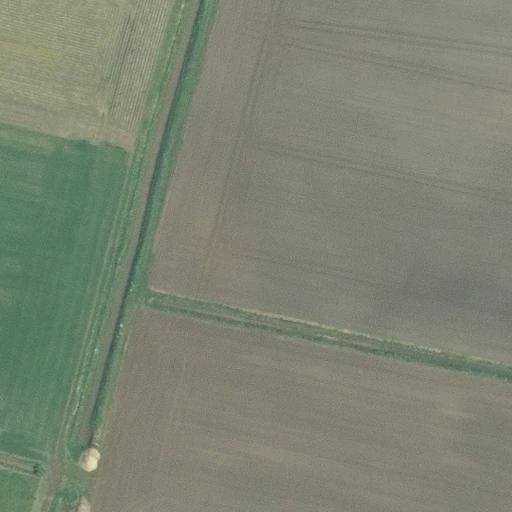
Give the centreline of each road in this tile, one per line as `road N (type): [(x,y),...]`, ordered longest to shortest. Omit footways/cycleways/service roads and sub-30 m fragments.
road 1 (track): [(43,511),(178,0)]
road 2 (track): [(86,511),(213,0)]
